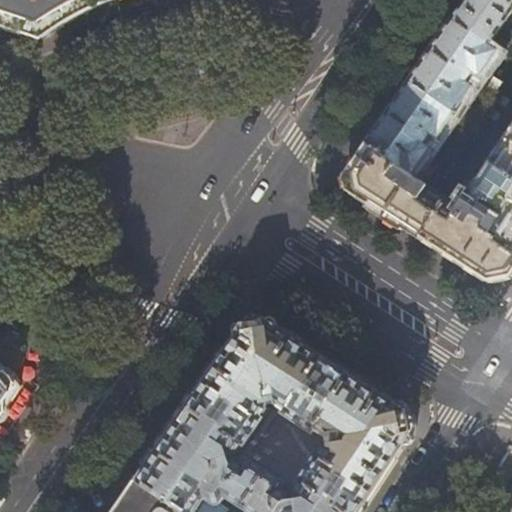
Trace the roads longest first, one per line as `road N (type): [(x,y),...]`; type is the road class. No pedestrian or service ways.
road 1 (primary): [(25,511),(225,207)]
road 2 (secondary): [(483,369),(225,207)]
road 3 (primary): [(372,0),(225,207)]
road 4 (tertiary): [(225,207),(0,312)]
road 5 (tertiary): [(225,207),(0,128)]
road 6 (residential): [(393,511),(483,369)]
